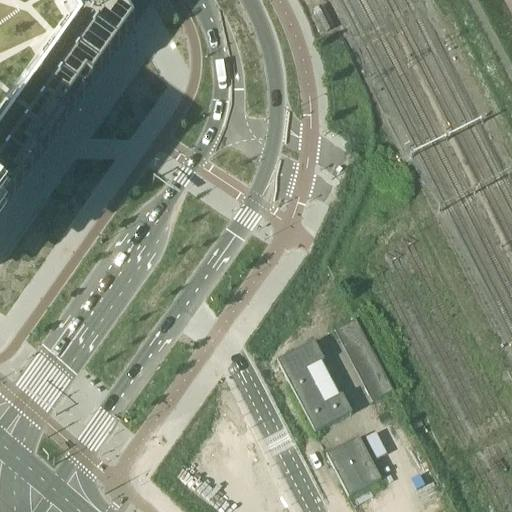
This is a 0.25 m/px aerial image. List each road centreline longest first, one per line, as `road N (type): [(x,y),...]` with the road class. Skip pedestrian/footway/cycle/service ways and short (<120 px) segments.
road 1 (secondary): [(218,128),(0,431)]
road 2 (secondary): [(313,511),(231,355),(176,309)]
road 3 (secondary): [(54,493),(176,309)]
road 4 (secondary): [(176,309),(250,202),(269,159)]
road 5 (secondary): [(194,0),(221,68),(218,128)]
road 6 (secondary): [(274,125),(269,52),(247,0)]
